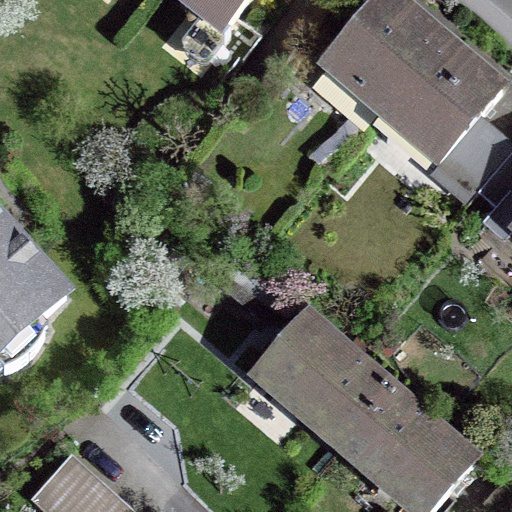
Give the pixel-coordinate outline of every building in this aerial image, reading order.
[(179,0),(191,9),(221,33),(224,35),(252,0),(179,0)] [(383,0),(324,70),(382,119),(446,44),(389,0),(383,0)] [(475,69),(446,44),(382,119),(440,169),(481,120),(502,96),(473,72),(475,69)] [(511,146),(481,120),(440,169),(477,200),(511,158),(511,146)] [(511,163),(494,185),(511,201),(511,163)] [(0,378),(28,362),(50,331),(42,322),(66,300),(18,248),(10,255),(0,243),(0,232),(2,231),(0,229),(0,378)] [(339,453),(391,391),(307,320),(255,381),(339,453)] [(433,511),(475,463),(391,391),(339,453),(408,511),(433,511)] [(102,511),(114,499),(72,462),(34,504),(43,511),(102,511)] [(128,511),(114,499),(102,511),(128,511)]
